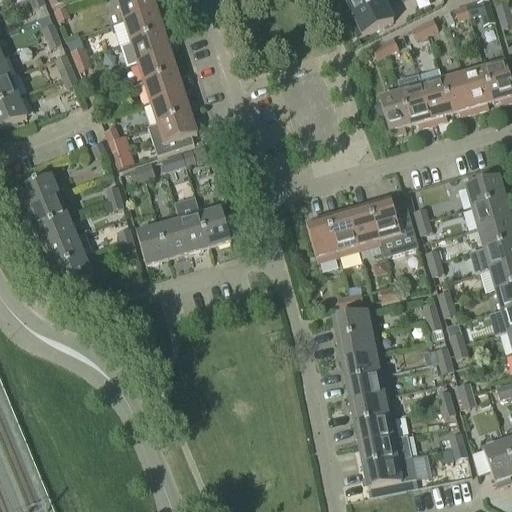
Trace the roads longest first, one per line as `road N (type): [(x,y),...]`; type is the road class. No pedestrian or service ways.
road 1 (residential): [(511,139),(495,137),(270,202),(199,0)]
road 2 (residential): [(334,511),(275,257),(159,292)]
road 3 (tertiary): [(170,511),(119,393),(87,363),(29,331),(0,299)]
